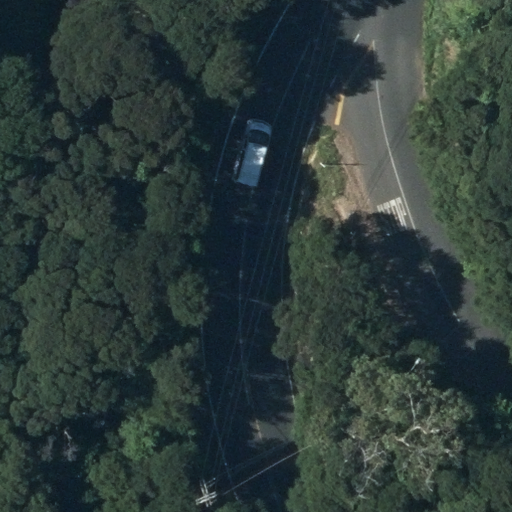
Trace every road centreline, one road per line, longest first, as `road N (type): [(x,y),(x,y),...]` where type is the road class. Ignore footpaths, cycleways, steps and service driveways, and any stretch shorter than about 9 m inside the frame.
road 1 (tertiary): [(341,7),(269,134),(243,218),(238,339),(285,511)]
road 2 (unclassified): [(341,7),(370,56),(385,141),(440,289),(469,332),(511,372)]
